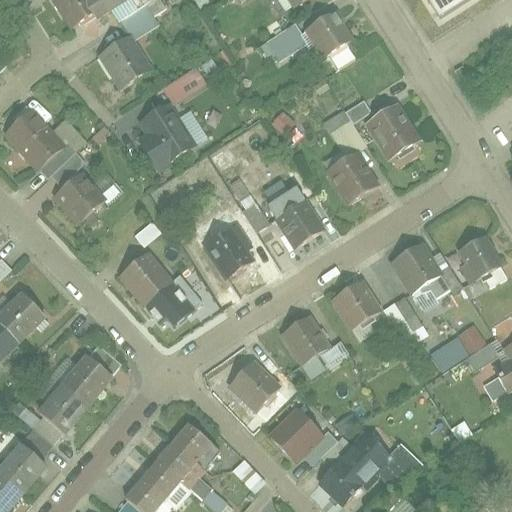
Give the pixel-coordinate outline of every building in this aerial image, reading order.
[(59,0),(80,25),(106,3),(135,39),(150,27),(127,0),(59,0)] [(349,39),(329,8),(306,23),(326,54),(349,39)] [(259,47),(266,60),(272,56),(277,65),(307,49),(295,28),(259,47)] [(123,87),(148,67),(123,36),(98,55),(123,87)] [(328,60),(337,74),(355,61),(345,48),(328,60)] [(199,145),(166,98),(146,112),(164,138),(151,147),(161,160),(166,168),(199,145)] [(346,149),(360,141),(352,126),(370,117),(363,104),(331,121),(346,149)] [(397,108),(367,128),(390,163),(420,143),(397,108)] [(0,138),(0,143),(35,180),(57,158),(19,120),(0,138)] [(378,190),(358,157),(328,176),(348,209),(378,190)] [(52,193),(76,217),(95,197),(70,174),(52,193)] [(324,234),(298,192),(270,209),(296,251),(324,234)] [(496,258),(479,227),(444,246),(462,277),(496,258)] [(234,231),(204,250),(226,284),(256,265),(234,231)] [(413,236),(383,255),(398,278),(405,289),(435,270),(413,236)] [(173,277),(142,243),(118,265),(149,299),(173,277)] [(433,262),(450,291),(456,287),(439,258),(433,262)] [(0,262),(0,283),(11,273),(0,262)] [(323,294),(343,325),(372,307),(352,276),(323,294)] [(22,292),(0,315),(0,365),(5,370),(52,321),(22,292)] [(407,299),(384,311),(404,351),(427,340),(407,299)] [(306,306),(272,327),(293,361),(327,339),(306,306)] [(470,357),(486,346),(473,327),(457,339),(470,357)] [(511,380),(511,329),(495,340),(500,349),(483,359),(500,388),(511,380)] [(441,376),(468,359),(457,340),(429,357),(441,376)] [(247,352),(219,379),(245,405),(273,378),(247,352)] [(117,385),(89,358),(41,408),(69,435),(117,385)] [(322,440),(295,412),(266,439),(293,467),(322,440)] [(364,422),(312,471),(335,495),(365,467),(378,480),(414,446),(399,431),(385,445),(364,422)] [(165,511),(217,455),(187,428),(127,494),(147,511),(165,511)] [(0,511),(27,511),(70,464),(38,436),(0,479),(0,511)] [(253,497),(265,486),(244,463),(232,474),(253,497)] [(511,511),(511,501),(503,507),(506,511),(511,511)]
